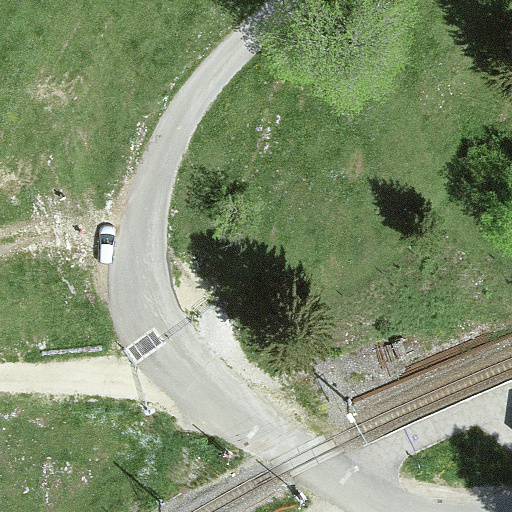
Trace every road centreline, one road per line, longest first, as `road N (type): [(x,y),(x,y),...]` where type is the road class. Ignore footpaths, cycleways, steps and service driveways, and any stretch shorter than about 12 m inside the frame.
road 1 (unclassified): [(377,511),(360,509),(162,337),(140,288),(142,226),(158,172),(199,95),(297,0)]
road 2 (track): [(0,377),(94,368),(162,337)]
